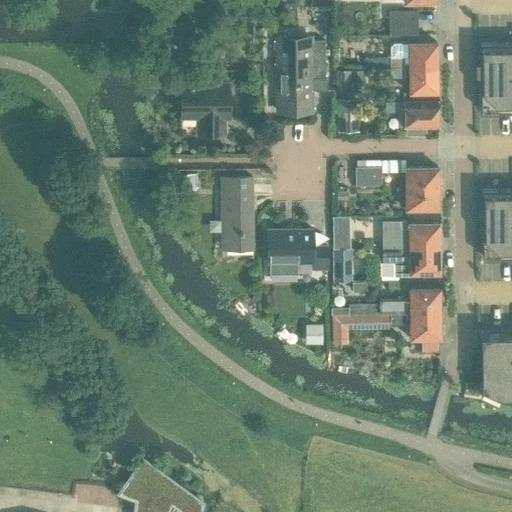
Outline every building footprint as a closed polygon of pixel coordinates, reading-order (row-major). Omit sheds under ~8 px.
[(388,11),(388,36),(416,35),(416,11),(388,11)] [(165,69),(192,69),(191,25),(164,25),(165,69)] [(310,85),(324,85),(322,39),(294,40),(272,41),(272,63),(273,109),(310,108),(310,85)] [(390,57),(364,58),(364,66),(389,65),(389,67),(436,67),(435,41),(407,42),(392,43),(389,46),(390,57)] [(511,43),(480,44),(481,112),(511,111),(511,43)] [(436,67),(389,67),(389,77),(403,77),(403,71),(408,71),(408,92),(436,92),(436,67)] [(334,70),(333,95),(348,96),(349,71),(334,70)] [(197,133),(223,133),(222,116),(227,116),(226,83),(180,84),(181,117),(197,117),(197,133)] [(335,99),(336,131),(353,131),(353,115),(357,115),(357,99),(335,99)] [(384,102),(384,112),(398,112),(398,107),(403,107),(404,127),(404,135),(424,135),(424,127),(436,126),(436,101),(384,102)] [(355,185),(380,185),(380,167),(354,167),(355,185)] [(437,167),(404,167),(404,188),(437,187),(437,167)] [(174,175),(174,191),(195,191),(195,175),(174,175)] [(220,177),(220,213),(225,213),(225,249),(253,249),(252,203),(248,203),(248,177),(220,177)] [(437,187),(404,188),(405,209),(438,208),(437,187)] [(511,188),(482,189),(483,257),(511,256),(511,188)] [(408,221),(381,221),(382,248),(389,248),(438,247),(438,239),(438,222),(408,223),(408,221)] [(267,229),(267,262),(268,262),(268,274),(295,273),(295,262),(312,261),(312,269),(327,269),(326,245),(312,245),(312,229),(267,229)] [(344,236),(332,236),(332,248),(344,248),(344,236)] [(389,248),(382,248),(382,273),(383,275),(409,274),(409,272),(438,272),(438,255),(438,247),(389,248)] [(343,252),(333,252),(333,280),(344,280),(344,267),(343,267),(343,252)] [(397,298),(378,298),(378,304),(378,313),(389,313),(438,312),(438,303),(442,301),(442,292),(439,290),(438,287),(408,287),(408,298),(402,298),(402,295),(397,295),(397,298)] [(372,303),(347,303),(348,314),(378,313),(378,304),(372,303)] [(438,312),(389,313),(389,322),(403,322),(403,324),(406,325),(408,325),(408,338),(420,337),(421,350),(435,350),(437,347),(437,337),(439,337),(439,334),(443,332),(443,324),(438,322),(438,312)] [(348,314),(332,314),(332,329),(347,328),(351,328),(351,325),(387,324),(387,314),(348,314)] [(304,326),(303,345),(320,346),(320,326),(304,326)] [(511,333),(483,334),(484,388),(511,387),(511,333)] [(193,511),(200,504),(142,462),(121,490),(121,491),(129,495),(128,499),(130,503),(133,505),(142,507),(141,511),(193,511)]
